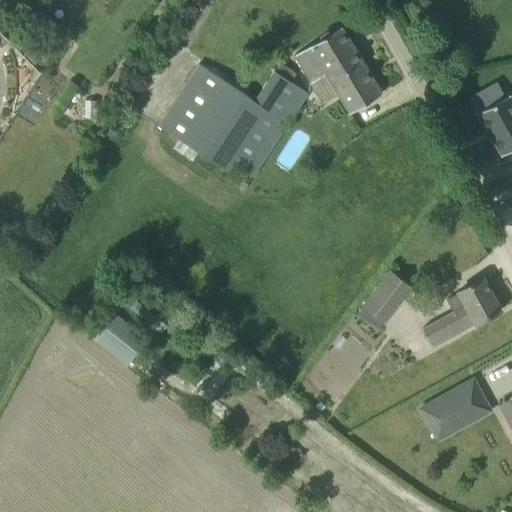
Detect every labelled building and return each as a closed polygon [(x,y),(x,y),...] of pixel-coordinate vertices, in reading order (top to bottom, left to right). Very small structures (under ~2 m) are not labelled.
[(322,102),(338,93),(349,112),(381,93),(340,27),(294,55),(322,102)] [(236,166),(251,176),(306,91),(290,81),(274,71),(271,70),(252,100),(246,97),(206,155),(232,172),(236,166)] [(511,101),(508,94),(505,96),(480,110),(477,112),(501,155),(511,149),(511,101)] [(390,271),(364,305),(384,321),(410,287),(390,271)] [(500,310),(483,278),(457,292),(458,293),(446,299),(453,311),(423,327),(422,328),(432,346),(474,323),(475,324),(500,310)] [(113,315),(92,341),(125,367),(146,341),(113,315)] [(420,408),(434,434),(448,427),(444,419),(457,412),(461,420),(487,405),(472,378),(420,408)] [(511,394),(509,396),(510,397),(503,401),(510,412),(504,416),(511,429),(511,394)]
